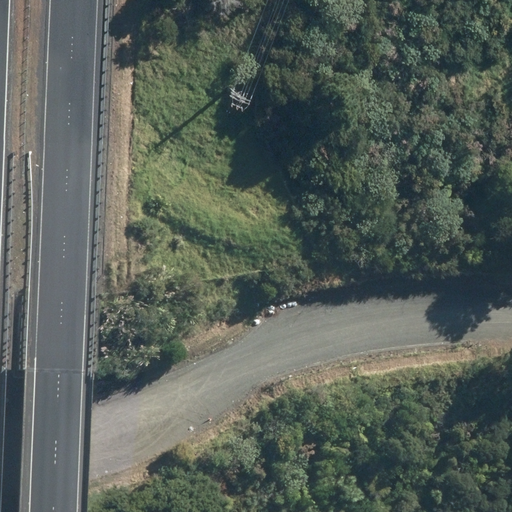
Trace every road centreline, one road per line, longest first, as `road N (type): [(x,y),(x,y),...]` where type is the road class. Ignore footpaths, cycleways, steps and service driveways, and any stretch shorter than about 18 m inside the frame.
road 1 (unclassified): [(0,446),(111,425),(300,342),(361,326),(511,320)]
road 2 (motorway): [(74,0),(55,511)]
